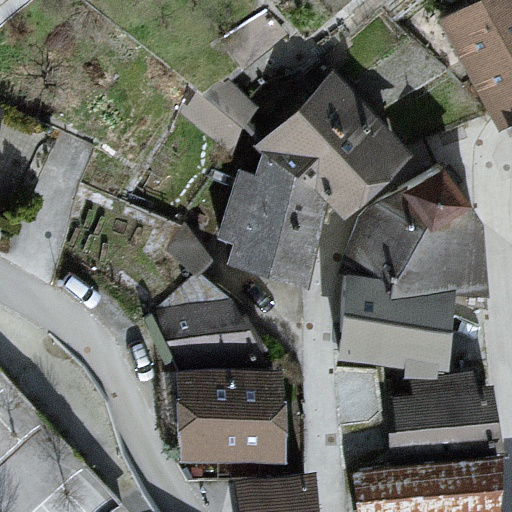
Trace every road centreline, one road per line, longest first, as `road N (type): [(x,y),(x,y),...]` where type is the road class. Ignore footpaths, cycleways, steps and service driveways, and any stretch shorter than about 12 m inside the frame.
road 1 (residential): [(330,511),(318,370),(331,251),(349,217),(391,179),(437,156),(511,139)]
road 2 (residential): [(511,147),(499,172),(510,511)]
road 3 (residential): [(174,511),(90,344),(0,280)]
